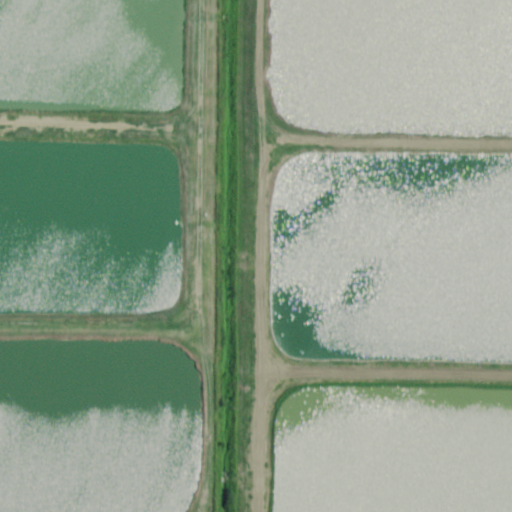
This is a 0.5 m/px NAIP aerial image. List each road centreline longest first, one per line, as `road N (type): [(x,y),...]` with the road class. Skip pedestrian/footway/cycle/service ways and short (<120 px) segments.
road 1 (track): [(200,511),(206,0)]
road 2 (track): [(250,511),(252,0)]
